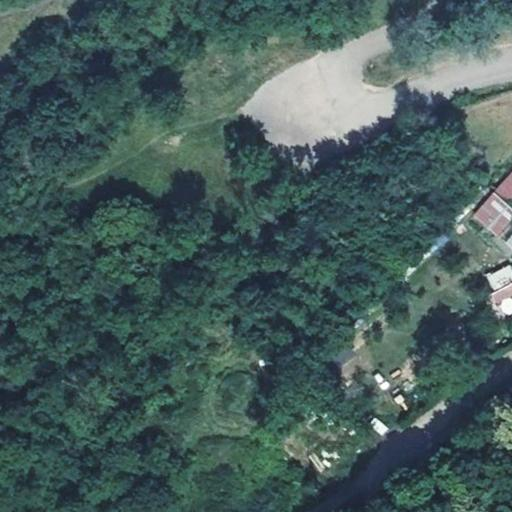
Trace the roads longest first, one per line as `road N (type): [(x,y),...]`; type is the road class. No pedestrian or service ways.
road 1 (track): [(194,129),(158,235),(134,253),(132,289),(153,343),(167,368),(269,396),(272,438),(326,462),(387,453),(369,511)]
road 2 (track): [(0,213),(19,232),(78,189),(182,134),(247,107),(312,100)]
road 3 (residential): [(312,100),(328,113),(358,114),(511,62)]
road 4 (residential): [(359,473),(511,365)]
